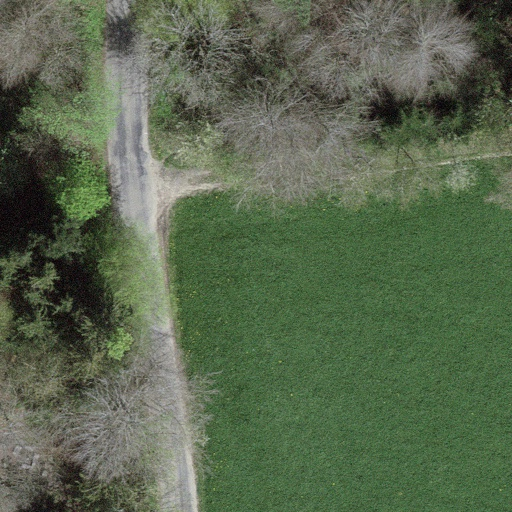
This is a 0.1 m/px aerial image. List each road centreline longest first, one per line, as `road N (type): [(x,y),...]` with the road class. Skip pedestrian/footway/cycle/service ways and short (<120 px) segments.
road 1 (unclassified): [(175,511),(130,187),(125,0)]
road 2 (track): [(511,121),(130,187)]
